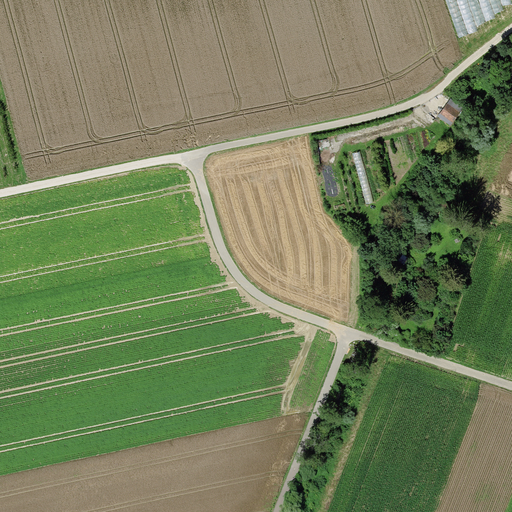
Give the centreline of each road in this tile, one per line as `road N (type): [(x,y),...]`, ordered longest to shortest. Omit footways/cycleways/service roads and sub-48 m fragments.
road 1 (track): [(511,384),(254,291),(221,243),(196,153)]
road 2 (track): [(196,153),(394,110),(429,95),(511,28)]
road 3 (track): [(0,193),(196,153)]
road 4 (track): [(348,330),(277,511)]
